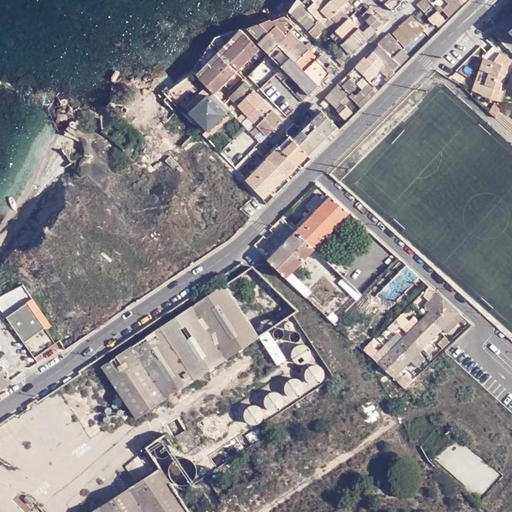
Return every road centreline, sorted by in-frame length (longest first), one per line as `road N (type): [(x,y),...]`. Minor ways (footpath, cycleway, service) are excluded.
road 1 (tertiary): [(0,409),(241,244),(488,0)]
road 2 (track): [(511,429),(474,409),(399,415),(264,511)]
road 3 (track): [(392,421),(339,348),(241,244)]
road 4 (residential): [(263,147),(394,20)]
